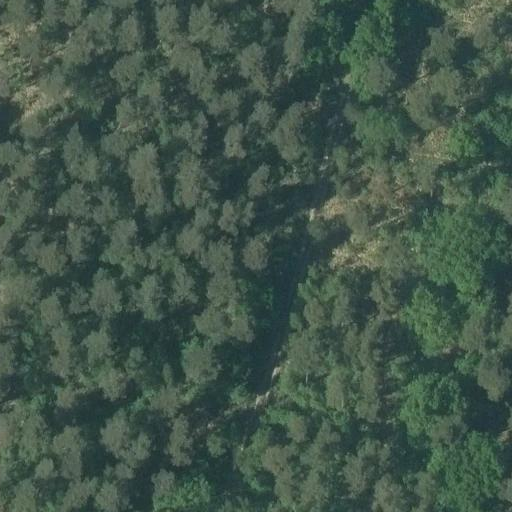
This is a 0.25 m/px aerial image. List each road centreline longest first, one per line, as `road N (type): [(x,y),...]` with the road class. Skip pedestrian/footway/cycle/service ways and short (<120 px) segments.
road 1 (track): [(212,511),(320,155),(378,0)]
road 2 (track): [(326,139),(511,159)]
